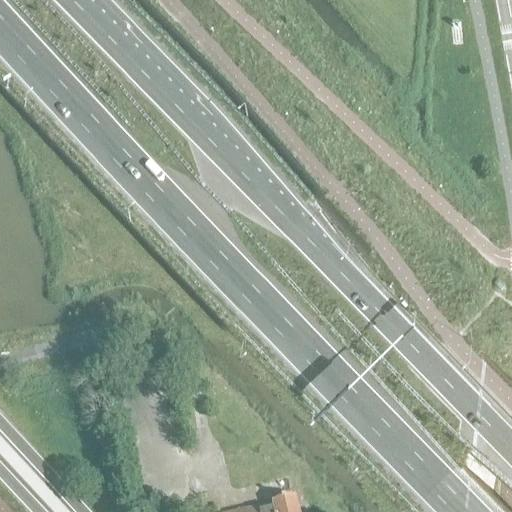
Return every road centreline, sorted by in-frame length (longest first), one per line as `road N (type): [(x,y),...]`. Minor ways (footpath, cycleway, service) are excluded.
road 1 (trunk): [(0,10),(469,511)]
road 2 (trunk): [(511,447),(73,0)]
road 3 (unclassified): [(83,511),(0,420)]
